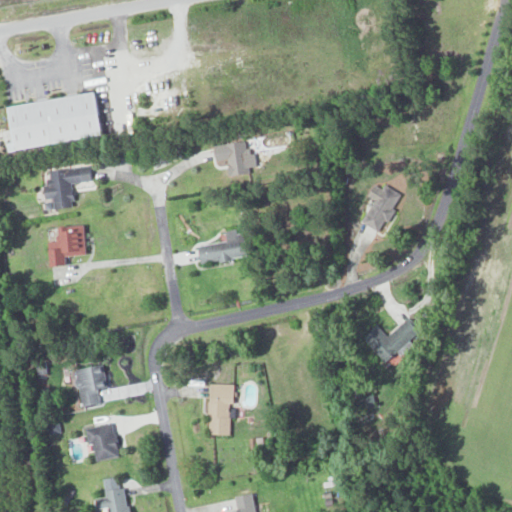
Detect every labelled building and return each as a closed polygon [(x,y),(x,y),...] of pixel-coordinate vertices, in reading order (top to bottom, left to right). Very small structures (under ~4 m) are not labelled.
[(10,107),(17,152),(109,137),(102,93),(10,107)] [(218,146),(220,162),(232,161),(234,177),(259,174),(256,142),(218,146)] [(51,168),(51,201),(56,201),(56,209),(78,209),(78,182),(97,182),(97,168),(51,168)] [(406,195),(380,181),(360,220),(386,233),(406,195)] [(89,225),(51,229),(55,267),(67,266),(67,256),(91,254),(89,225)] [(249,232),(201,239),(205,264),(253,257),(249,232)] [(424,332),(412,317),(391,335),(384,327),(369,339),(388,362),(424,332)] [(111,387),(108,364),(79,368),(84,406),(106,403),(104,388),(111,387)] [(237,383),(214,383),(214,434),(237,434),(237,383)] [(89,428),(97,462),(126,455),(118,421),(89,428)] [(135,511),(133,488),(110,491),(112,511),(135,511)] [(232,511),(261,511),(259,492),(240,495),(242,509),(232,510),(232,511)]
